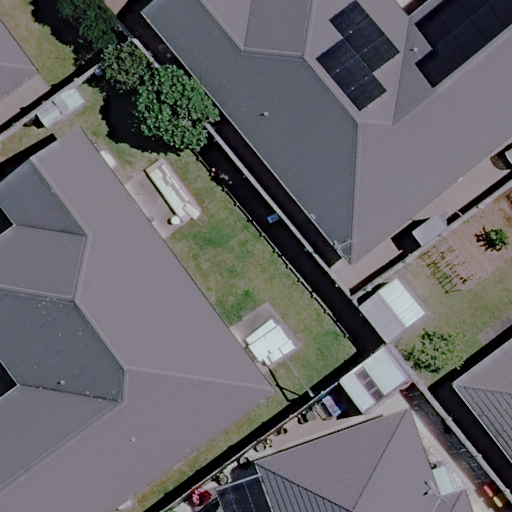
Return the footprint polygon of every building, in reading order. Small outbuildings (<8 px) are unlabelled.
[(347,289),(418,231),(423,237),(511,164),(511,0),(463,0),(472,10),(415,56),(369,0),(272,0),(256,13),(244,0),(193,0),(144,40),(347,289)] [(0,131),(33,109),(0,62),(0,131)] [(74,176),(0,227),(0,238),(17,263),(0,274),(0,389),(27,429),(0,447),(0,511),(162,511),(261,444),(74,176)] [(511,376),(460,413),(511,485),(511,376)] [(432,511),(413,456),(247,511),(432,511)]
